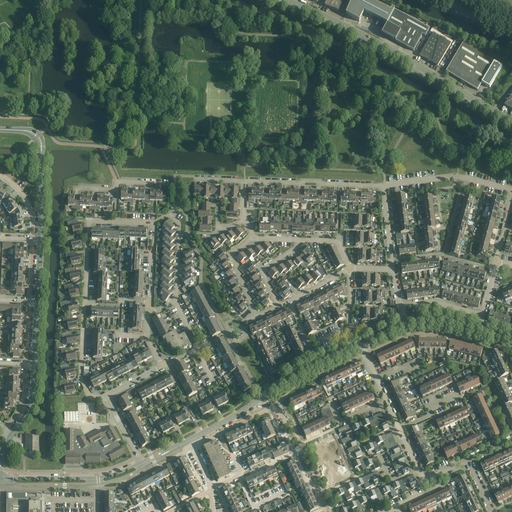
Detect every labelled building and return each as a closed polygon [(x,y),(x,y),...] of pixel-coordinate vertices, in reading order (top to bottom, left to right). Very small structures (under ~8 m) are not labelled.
[(326,0),(324,6),(338,12),(342,0),(344,0),(351,3),(351,0),(326,0)] [(392,15),(365,0),(351,0),(345,15),(359,22),(359,21),(360,18),(361,18),(361,17),(363,13),(364,13),(365,13),(370,15),(369,16),(370,16),(370,15),(372,17),(374,18),(379,21),(379,20),(383,22),(383,23),(387,25),(392,15)] [(413,52),(413,51),(422,35),(425,37),(429,30),(394,11),(392,15),(387,25),(382,34),(395,42),(413,52)] [(433,33),(420,55),(419,56),(428,61),(442,39),(433,33)] [(428,61),(438,67),(451,44),(442,39),(428,61)] [(446,72),(465,83),(477,91),(481,83),(490,88),(502,67),(471,49),(473,46),(464,40),(462,44),(446,72)] [(209,195),(209,187),(199,187),(199,186),(195,186),(194,194),(204,195),(204,198),(209,199),(209,195)] [(209,187),(209,195),(215,195),(218,195),(218,199),(224,199),(224,196),(223,196),(224,188),(211,187),(209,187)] [(231,205),(238,205),(239,199),(237,199),(237,192),(238,192),(238,188),(224,188),(223,196),(224,196),(232,196),(231,204),(231,205)] [(130,203),(130,193),(127,193),(128,189),(121,189),(121,200),(124,200),(124,203),(130,203)] [(257,200),(258,189),(252,189),(252,194),(249,194),(249,195),(248,199),(248,202),(254,202),(254,200),(257,200)] [(258,189),(257,200),(261,200),(260,202),(266,203),(266,194),(263,194),(264,189),(258,189)] [(266,194),(266,203),(272,203),(272,200),(275,201),(275,190),(269,189),(269,194),(266,194)] [(0,202),(2,203),(11,194),(7,192),(6,193),(2,190),(0,193),(0,202)] [(139,201),(139,190),(133,190),(133,193),(130,193),(130,203),(135,203),(135,201),(139,201)] [(147,204),(148,193),(145,193),(145,190),(139,190),(139,201),(142,201),(142,203),(147,204)] [(156,202),(157,191),(151,190),(151,194),(148,193),(147,204),(153,204),(153,202),(156,202)] [(275,190),(275,201),(278,201),(278,203),(284,203),(284,195),(281,195),(281,190),(275,190)] [(284,195),(284,203),(289,203),(289,201),(292,201),(293,190),(287,190),(287,195),(284,195)] [(293,190),(292,201),(296,201),(296,203),(301,204),(301,195),(299,195),(299,190),(293,190)] [(157,191),(156,202),(159,202),(159,204),(165,204),(165,194),(162,194),(163,191),(157,191)] [(310,202),(310,191),(304,191),(304,195),(301,195),(301,204),(301,205),(306,205),(307,204),(307,202),(310,202)] [(310,191),(310,202),(313,202),(313,204),(319,204),(319,196),(316,196),(316,191),(310,191)] [(319,196),(319,204),(324,205),(324,202),(327,202),(328,192),(322,191),(322,196),(319,196)] [(328,192),(327,202),(331,203),(331,205),(336,205),(337,197),(334,197),(334,192),(328,192)] [(349,203),(350,192),(344,192),(344,197),(341,197),(340,205),(346,205),(346,203),(349,203)] [(358,206),(358,197),(356,197),(356,193),(350,192),(349,203),(352,203),(352,206),(358,206)] [(367,204),(367,193),(361,193),(361,198),(358,197),(358,206),(364,206),(364,204),(367,204)] [(367,193),(367,204),(370,204),(370,206),(376,207),(376,198),(373,198),(373,193),(367,193)] [(6,210),(15,204),(12,199),(14,198),(11,194),(2,203),(6,210)] [(69,195),(68,206),(71,206),(71,209),(77,209),(77,203),(77,199),(74,199),(75,196),(69,195)] [(77,203),(77,209),(82,209),(83,207),(86,207),(86,196),(80,196),(80,199),(77,199),(77,203)] [(86,196),(86,207),(89,207),(89,210),(94,210),(95,203),(95,200),(92,200),(92,197),(86,196)] [(95,203),(94,210),(100,210),(100,208),(103,208),(104,197),(98,197),(98,200),(95,200),(95,203)] [(104,197),(103,208),(106,208),(106,211),(112,211),(112,205),(112,204),(113,201),(110,200),(110,197),(104,197)] [(490,203),(503,206),(504,204),(500,203),(501,200),(492,197),(490,203)] [(472,205),(460,201),(459,204),(463,205),(462,207),(471,210),(472,205)] [(10,216),(14,214),(22,211),(19,207),(18,208),(15,204),(6,210),(10,216)] [(210,218),(210,207),(211,207),(211,204),(202,204),(202,212),(198,212),(198,218),(204,218),(210,218)] [(238,205),(231,205),(231,204),(230,204),(229,213),(226,213),(226,219),(237,219),(237,208),(238,208),(238,205)] [(498,210),(489,208),(488,213),(500,217),(501,214),(497,213),(498,210)] [(11,223),(22,221),(21,216),(23,216),(22,211),(14,214),(10,216),(11,223)] [(459,218),(468,220),(470,215),(457,212),(456,214),(460,215),(459,218)] [(356,215),(353,214),(353,217),(354,217),(353,222),(363,223),(363,217),(356,217),(356,215)] [(210,218),(204,218),(203,226),(200,226),(199,231),(211,232),(211,221),(212,221),(212,218),(210,218)] [(495,221),(486,219),(485,224),(497,227),(498,225),(494,224),(495,221)] [(173,223),(169,220),(163,228),(166,230),(167,229),(171,232),(171,231),(172,230),(175,227),(172,224),(173,223)] [(22,221),(11,223),(12,231),(19,231),(22,230),(25,230),(25,226),(23,226),(22,221)] [(72,229),(73,233),(83,231),(81,223),(75,224),(75,221),(67,222),(68,229),(70,230),(72,229)] [(456,228),(465,231),(467,225),(454,222),(454,224),(457,225),(456,228)] [(370,230),(373,231),(373,228),(375,228),(375,223),(372,223),(363,223),(363,228),(370,228),(370,230)] [(237,231),(236,230),(234,231),(234,230),(232,232),(238,239),(241,236),(243,238),(246,235),(240,228),(237,231)] [(171,238),(172,237),(174,234),(172,232),(171,231),(171,232),(167,229),(166,230),(162,234),(165,237),(166,237),(166,236),(170,239),(171,238)] [(492,231),(483,229),(482,234),(495,238),(495,235),(492,234),(492,231)] [(225,233),(223,235),(230,242),(231,243),(234,240),(235,241),(238,239),(232,232),(229,234),(227,233),(227,234),(226,234),(225,233)] [(364,240),(365,234),(358,234),(358,232),(352,232),(352,239),(355,239),(364,240)] [(454,239),(463,241),(464,236),(451,233),(451,235),(455,236),(454,239)] [(218,238),(217,237),(215,239),(221,245),(224,243),(226,245),(230,242),(223,235),(220,238),(219,237),(218,238)] [(162,241),(165,243),(166,242),(170,246),(171,245),(171,244),(174,241),(172,239),(171,238),(170,239),(166,236),(166,237),(165,237),(162,241)] [(71,245),(72,250),(82,247),(80,239),(75,240),(74,237),(66,238),(68,245),(69,246),(71,245)] [(210,241),(209,240),(207,242),(209,244),(213,249),(216,246),(218,248),(221,245),(215,239),(212,241),(211,240),(210,241)] [(374,240),(364,240),(364,245),(371,245),(371,248),(374,248),(374,245),(374,240)] [(490,242),(481,240),(479,245),(492,248),(493,246),(489,245),(490,242)] [(165,243),(162,248),(165,250),(166,249),(170,252),(170,251),(171,250),(174,247),(172,245),(171,245),(170,246),(166,242),(165,243)] [(12,243),(12,249),(13,249),(13,255),(26,256),(26,252),(23,252),(23,244),(15,243),(12,243)] [(261,244),(259,246),(265,253),(268,250),(270,252),(274,249),(272,247),(268,243),(265,245),(263,244),(262,245),(261,244)] [(451,249),(460,252),(461,246),(449,243),(448,245),(452,246),(451,249)] [(304,246),(300,250),(303,254),(301,256),(303,259),(305,257),(306,257),(310,253),(308,250),(310,248),(307,244),(304,246)] [(253,248),(251,249),(257,256),(260,254),(262,256),(265,253),(259,246),(256,249),(255,247),(254,248),(253,248)] [(324,257),(336,251),(334,246),(325,250),(327,253),(323,255),(324,257)] [(165,250),(161,254),(164,257),(165,257),(165,256),(169,259),(170,258),(171,257),(173,254),(171,252),(170,251),(170,252),(166,249),(165,250)] [(246,250),(245,251),(243,253),(249,260),(252,257),(254,259),(257,256),(251,249),(248,252),(246,250)] [(360,249),(357,249),(356,252),(357,252),(357,257),(367,257),(367,252),(360,251),(360,249)] [(186,259),(186,260),(191,257),(191,258),(195,256),(191,250),(187,253),(186,252),(183,255),(186,259)] [(226,253),(223,250),(221,252),(220,251),(216,256),(219,259),(216,261),(219,264),(226,258),(224,255),(226,253)] [(487,252),(478,250),(476,256),(489,259),(490,256),(486,255),(487,252)] [(330,260),(339,256),(336,251),(324,257),(325,260),(329,258),(330,260)] [(71,261),(71,266),(81,263),(79,255),(74,256),(73,253),(65,254),(67,261),(68,262),(71,261)] [(238,253),(234,256),(241,263),(244,260),(246,263),(249,260),(243,253),(240,255),(238,253)] [(305,257),(303,259),(304,260),(305,261),(304,263),(304,264),(305,265),(307,267),(309,265),(314,261),(311,258),(313,256),(310,253),(306,257),(305,257)] [(165,257),(164,257),(161,261),(164,263),(165,262),(169,266),(170,265),(171,264),(173,261),(171,259),(170,258),(169,259),(165,256),(165,257)] [(329,267),(341,261),(339,256),(330,260),(331,263),(328,265),(329,267)] [(182,261),(185,266),(186,267),(190,264),(191,265),(194,263),(191,258),(191,257),(186,260),(186,259),(185,260),(182,261)] [(379,262),(379,257),(367,257),(366,262),(373,263),(373,265),(377,265),(377,263),(378,263),(379,262)] [(226,258),(219,264),(222,267),(220,269),(223,272),(230,266),(227,263),(228,262),(227,261),(228,260),(226,258)] [(293,260),(291,261),(297,268),(300,265),(302,267),(303,267),(305,265),(304,264),(304,263),(302,261),(299,258),(296,260),(295,259),(293,260)] [(447,273),(450,260),(448,259),(447,263),(444,262),(441,271),(447,273)] [(284,263),(282,265),(289,271),(292,269),(294,271),(297,268),(291,261),(288,264),(287,263),(285,264),(284,263)] [(341,261),(329,267),(330,269),(334,267),(335,270),(344,266),(341,261)] [(164,263),(161,268),(164,270),(165,269),(169,272),(169,271),(170,270),(173,267),(171,266),(170,265),(169,266),(165,262),(164,263)] [(252,262),(245,268),(248,272),(246,274),(249,277),(256,271),(253,268),(255,266),(252,262)] [(454,265),(452,274),(457,275),(460,263),(458,262),(457,266),(454,265)] [(185,272),(186,273),(190,271),(191,272),(191,271),(191,272),(194,269),(191,265),(190,264),(186,267),(185,266),(184,266),(182,268),(185,272)] [(276,266),(274,268),(280,275),(283,272),(285,274),(289,271),(282,265),(279,267),(278,266),(277,267),(276,266)] [(465,268),(462,277),(468,278),(471,266),(469,265),(468,269),(465,268)] [(223,272),(220,274),(221,276),(222,277),(223,277),(226,281),(233,275),(230,271),(232,270),(231,269),(231,268),(230,266),(223,272)] [(280,275),(274,268),(271,271),(269,269),(266,271),(268,274),(272,278),(275,276),(277,278),(279,277),(280,275)] [(312,272),(309,275),(315,282),(318,279),(319,281),(320,279),(321,280),(323,278),(325,276),(321,268),(318,271),(317,272),(314,274),(312,272)] [(473,279),(472,282),(477,284),(478,281),(481,268),(479,268),(478,271),(475,271),(473,279)] [(70,277),(71,282),(80,280),(78,271),(73,272),(72,269),(65,270),(66,277),(67,278),(70,277)] [(165,269),(164,270),(160,274),(163,277),(164,276),(168,279),(169,278),(170,277),(172,274),(170,272),(169,271),(169,272),(165,269)] [(182,274),(185,279),(185,280),(190,277),(190,278),(191,278),(194,276),(191,272),(191,271),(191,272),(190,271),(186,273),(185,272),(184,273),(182,274)] [(259,274),(257,272),(256,271),(249,277),(252,280),(249,282),(252,285),(259,279),(256,276),(259,274)] [(364,273),(361,273),(361,275),(359,275),(359,281),(362,281),(371,281),(371,276),(364,276),(364,273)] [(233,275),(226,281),(229,284),(227,286),(230,289),(236,283),(234,280),(235,279),(234,277),(235,277),(235,276),(233,275)] [(304,276),(301,279),(307,285),(310,283),(311,284),(312,283),(313,284),(315,282),(309,275),(306,278),(304,276)] [(164,276),(163,277),(160,281),(163,284),(164,282),(168,286),(169,285),(170,284),(172,281),(170,279),(169,278),(168,279),(164,276)] [(185,279),(184,280),(181,281),(185,287),(187,286),(188,287),(191,286),(190,285),(194,283),(191,278),(190,278),(190,277),(185,280),(185,279)] [(280,292),(287,286),(284,283),(287,281),(284,277),(281,279),(277,284),(280,287),(277,289),(280,292)] [(259,279),(252,285),(255,288),(253,290),(256,293),(262,287),(260,284),(261,283),(260,282),(261,281),(261,280),(259,279)] [(295,279),(292,282),(294,284),(298,289),(302,286),(303,287),(304,286),(305,287),(307,285),(301,279),(297,281),(295,279)] [(378,289),(381,289),(381,287),(382,287),(383,287),(383,286),(383,282),(380,282),(371,281),(371,287),(378,287),(378,289)] [(164,282),(163,284),(160,288),(163,290),(164,289),(168,292),(168,291),(168,292),(169,290),(172,287),(170,286),(169,285),(168,286),(164,282)] [(236,283),(230,289),(232,292),(230,294),(233,297),(240,291),(237,288),(238,287),(237,285),(238,285),(238,284),(236,283)] [(339,296),(347,297),(348,292),(346,292),(346,288),(345,288),(345,285),(343,284),(340,286),(340,285),(335,288),(339,296),(339,297),(339,296)] [(21,286),(11,285),(11,291),(16,292),(16,295),(24,295),(24,288),(21,288),(21,286)] [(69,293),(70,298),(79,296),(78,287),(72,288),(71,285),(64,286),(65,293),(67,294),(69,293)] [(280,292),(278,294),(281,297),(284,300),(286,298),(291,294),(288,291),(289,290),(288,288),(289,288),(289,287),(287,286),(280,292)] [(265,290),(264,289),(262,287),(256,293),(258,296),(256,298),(259,302),(266,295),(263,292),(265,290)] [(510,299),(505,287),(502,288),(504,292),(501,293),(505,301),(510,299)] [(339,296),(335,288),(330,290),(336,302),(338,301),(336,297),(339,296)] [(133,299),(141,299),(141,295),(143,295),(143,290),(134,289),(133,299)] [(169,292),(168,291),(168,292),(164,289),(163,290),(159,294),(163,297),(161,299),(165,302),(172,294),(169,292)] [(193,298),(202,294),(199,289),(191,293),(193,298)] [(336,302),(330,290),(325,292),(325,293),(326,293),(329,301),(330,302),(329,301),(332,300),(334,303),(336,302)] [(366,291),(363,290),(363,293),(360,293),(360,298),(373,298),(373,293),(366,293),(366,291)] [(406,293),(404,293),(405,297),(407,297),(407,300),(413,299),(412,290),(406,291),(406,293)] [(240,291),(233,297),(233,298),(236,300),(233,302),(234,302),(236,305),(243,299),(241,296),(242,295),(241,294),(242,293),(241,293),(240,291)] [(321,296),(326,308),(329,307),(327,303),(330,302),(329,301),(326,293),(325,293),(321,296)] [(202,294),(193,298),(196,303),(204,299),(202,294)] [(266,295),(259,302),(262,305),(260,306),(263,310),(265,308),(269,304),(267,301),(268,299),(267,298),(268,297),(266,295)] [(326,308),(321,296),(316,298),(320,307),(323,305),(324,309),(326,308)] [(311,300),(317,313),(319,311),(317,308),(320,307),(316,298),(311,300)] [(379,306),(383,307),(383,304),(382,304),(382,299),(373,298),(372,304),(379,304),(379,306)] [(204,299),(196,303),(198,308),(207,303),(204,299)] [(246,302),(245,301),(243,299),(236,305),(234,307),(240,314),(247,307),(244,304),(246,302)] [(317,313),(311,300),(306,302),(310,311),(313,310),(314,314),(317,313)] [(61,308),(64,307),(64,309),(66,310),(68,309),(69,314),(79,312),(77,303),(72,304),(71,301),(60,303),(61,308)] [(310,311),(306,302),(301,305),(307,317),(309,316),(307,312),(310,311)] [(207,303),(198,308),(201,312),(209,308),(207,303)] [(140,304),(133,304),(132,313),(142,314),(142,308),(140,308),(140,304)] [(9,305),(9,312),(10,312),(10,313),(10,317),(23,318),(23,314),(20,314),(20,312),(20,306),(12,305),(9,305)] [(307,317),(301,305),(296,307),(300,316),(303,314),(305,318),(307,317)] [(97,318),(97,309),(92,308),(92,311),(89,311),(88,317),(91,318),(97,318)] [(209,308),(201,312),(203,317),(212,313),(209,308)] [(364,308),(360,308),(360,310),(361,310),(361,315),(370,316),(371,310),(364,310),(364,308)] [(283,312),(289,324),(291,323),(289,319),(292,318),(288,309),(283,312)] [(339,309),(330,313),(331,316),(328,318),(329,320),(341,314),(339,309)] [(283,312),(278,314),(282,323),(285,321),(287,325),(287,326),(290,325),(289,324),(283,312)] [(203,317),(206,322),(213,319),(214,318),(212,313),(203,317)] [(273,316),(279,328),(281,327),(280,324),(282,323),(278,314),(273,316)] [(335,323),(343,319),(341,314),(329,320),(330,322),(333,320),(335,323)] [(155,325),(163,320),(161,315),(152,320),(155,325)] [(273,316),(268,318),(272,327),(275,326),(277,329),(277,330),(278,330),(279,329),(279,328),(273,316)] [(370,316),(370,321),(377,321),(377,324),(380,324),(381,321),(380,321),(380,316),(370,316)] [(68,325),(68,329),(78,327),(76,319),(71,320),(70,317),(62,318),(64,325),(65,326),(68,325)] [(263,321),(269,333),(271,332),(270,328),(272,327),(268,318),(263,321)] [(207,328),(215,323),(213,319),(206,322),(204,323),(207,328)] [(163,320),(155,325),(157,329),(166,325),(163,320)] [(263,321),(259,323),(263,332),(265,330),(267,334),(268,336),(270,335),(269,333),(263,321)] [(312,321),(304,325),(306,330),(319,325),(318,322),(314,324),(312,321)] [(215,323),(207,328),(209,332),(218,328),(215,323)] [(254,325),(259,338),(262,337),(260,333),(263,332),(259,323),(254,325)] [(141,324),(132,324),(132,330),(132,333),(139,333),(139,330),(141,330),(141,324)] [(166,325),(157,329),(160,334),(168,330),(166,325)] [(259,338),(254,325),(249,327),(253,336),(256,335),(257,339),(259,338)] [(308,335),(317,331),(316,329),(320,327),(319,325),(306,330),(308,335)] [(218,328),(209,332),(212,337),(220,333),(218,328)] [(293,328),(284,332),(286,335),(282,337),(283,339),(295,333),(293,328)] [(164,338),(171,334),(168,330),(160,334),(162,339),(164,338)] [(178,337),(176,332),(171,334),(164,338),(167,343),(168,343),(172,350),(178,351),(185,348),(186,349),(191,346),(185,335),(180,337),(178,337)] [(67,341),(68,346),(77,344),(75,335),(70,336),(69,333),(66,334),(63,334),(62,335),(63,341),(64,342),(67,341)] [(289,342),(298,338),(295,333),(283,339),(284,341),(288,339),(289,342)] [(217,348),(226,344),(223,338),(214,343),(217,348)] [(290,345),(287,347),(288,349),(300,343),(298,338),(289,342),(290,345)] [(406,343),(410,351),(415,349),(411,340),(406,343)] [(265,341),(257,345),(259,350),(272,344),(271,342),(267,344),(265,341)] [(294,352),(302,348),(300,343),(288,349),(289,351),(292,349),(294,352)] [(401,345),(405,353),(410,351),(406,343),(401,345)] [(220,353),(228,349),(226,344),(217,348),(220,353)] [(261,355),(270,351),(269,348),(273,347),(272,344),(259,350),(261,355)] [(396,347),(400,356),(405,353),(401,345),(396,347)] [(18,348),(8,347),(8,354),(13,354),(12,357),(21,357),(21,351),(18,350),(18,348)] [(391,350),(395,358),(400,356),(396,347),(391,350)] [(292,359),(305,353),(302,348),(294,352),(295,355),(291,356),(292,359)] [(66,357),(67,362),(77,360),(75,351),(69,353),(68,349),(61,351),(62,357),(64,358),(66,357)] [(142,352),(147,360),(152,357),(147,349),(142,352)] [(222,358),(231,354),(228,349),(220,353),(222,358)] [(386,352),(390,360),(395,358),(391,350),(386,352)] [(264,360),(276,354),(275,352),(271,354),(270,351),(261,355),(264,360)] [(491,360),(500,356),(497,351),(491,354),(490,353),(488,354),(491,360)] [(103,353),(93,352),(93,358),(95,358),(95,361),(102,361),(102,359),(103,353)] [(147,360),(142,352),(137,354),(142,363),(147,360)] [(381,354),(385,363),(390,360),(386,352),(381,354)] [(305,353),(292,359),(293,361),(297,359),(298,362),(307,358),(305,353)] [(142,363),(137,354),(132,357),(134,359),(137,365),(142,363)] [(225,363),(234,359),(231,354),(222,358),(225,363)] [(276,354),(264,360),(266,365),(275,361),(273,358),(277,356),(276,354)] [(376,356),(380,365),(385,363),(381,354),(376,356)] [(500,356),(491,360),(492,363),(489,364),(490,365),(502,360),(500,356)] [(129,361),(133,370),(138,367),(137,365),(134,359),(129,361)] [(228,368),(236,364),(234,359),(225,363),(228,368)] [(495,369),(504,365),(502,360),(490,365),(491,367),(493,366),(495,369)] [(118,364),(119,366),(124,375),(128,372),(124,364),(123,361),(118,364)] [(133,370),(129,361),(124,364),(128,372),(133,370)] [(177,371),(186,366),(183,361),(175,366),(177,371)] [(268,370),(281,364),(280,362),(276,363),(275,361),(266,365),(268,370)] [(236,364),(228,368),(231,374),(233,372),(239,369),(236,364)] [(281,364),(268,370),(271,375),(279,371),(278,368),(282,366),(281,364)] [(361,371),(358,364),(352,366),(356,374),(361,371)] [(65,373),(66,378),(76,376),(74,367),(68,368),(68,365),(60,367),(61,373),(63,374),(65,373)] [(494,375),(506,369),(504,365),(495,369),(496,372),(494,373),(494,375)] [(124,375),(119,366),(115,369),(119,377),(124,375)] [(186,366),(177,371),(180,376),(187,372),(187,373),(189,372),(186,366)] [(351,376),(356,374),(352,366),(347,368),(351,376)] [(235,377),(244,373),(241,368),(239,369),(233,372),(235,377)] [(343,371),(346,378),(351,376),(347,368),(343,371)] [(7,378),(17,378),(17,376),(20,376),(20,369),(12,369),(12,372),(7,371),(7,378)] [(119,377),(115,369),(110,371),(114,380),(119,377)] [(506,369),(494,375),(495,376),(498,375),(499,378),(508,374),(506,369)] [(110,371),(105,374),(108,380),(109,382),(114,380),(110,371)] [(338,373),(341,381),(346,378),(343,371),(338,373)] [(99,374),(103,383),(108,380),(105,374),(104,372),(99,374)] [(189,378),(187,373),(187,372),(180,376),(178,377),(181,382),(189,378)] [(244,373),(235,377),(238,382),(247,378),(244,373)] [(333,375),(336,383),(341,381),(338,373),(333,375)] [(103,383),(99,374),(94,377),(99,385),(103,383)] [(333,375),(328,377),(332,387),(337,385),(336,383),(333,375)] [(443,377),(447,385),(452,383),(448,375),(443,377)] [(173,385),(175,383),(172,377),(169,378),(168,376),(163,379),(168,388),(173,385)] [(471,378),(475,387),(480,385),(476,376),(471,378)] [(99,385),(94,377),(89,380),(87,381),(90,387),(93,386),(94,388),(99,385)] [(332,387),(328,377),(323,380),(327,390),(332,387)] [(438,379),(442,388),(447,385),(443,377),(438,379)] [(496,387),(505,383),(504,380),(506,379),(506,377),(503,378),(494,382),(496,387)] [(183,387),(192,383),(189,378),(181,382),(183,387)] [(247,378),(238,382),(241,387),(249,383),(247,378)] [(466,381),(470,389),(475,387),(471,378),(466,381)] [(168,388),(163,379),(158,382),(163,390),(168,388)] [(433,382),(437,390),(442,388),(438,379),(433,382)] [(64,389),(65,394),(75,392),(73,383),(68,385),(67,381),(59,383),(61,389),(62,390),(64,389)] [(392,391),(400,387),(401,387),(402,386),(401,384),(399,385),(397,381),(389,385),(392,391)] [(461,383),(465,391),(470,389),(466,381),(461,383)] [(163,390),(158,382),(153,384),(158,393),(163,390)] [(428,384),(432,392),(437,390),(433,382),(428,384)] [(186,392),(195,388),(192,383),(183,387),(186,392)] [(249,383),(241,387),(243,393),(252,388),(249,383)] [(465,391),(461,383),(456,385),(460,394),(465,391)] [(505,383),(496,387),(498,392),(510,387),(509,385),(507,386),(505,383)] [(158,393),(153,384),(148,387),(153,396),(158,393)] [(423,386),(427,395),(432,392),(428,384),(423,386)] [(427,395),(423,386),(418,388),(422,397),(427,395)] [(153,396),(148,387),(143,390),(148,398),(153,396)] [(313,390),(317,397),(322,395),(318,387),(313,390)] [(400,387),(392,391),(394,397),(403,393),(405,392),(404,390),(402,391),(400,387),(401,387),(400,387)] [(510,387),(498,392),(501,397),(510,392),(508,389),(511,388),(510,387)] [(195,388),(186,392),(189,397),(197,393),(195,388)] [(138,392),(142,401),(148,398),(143,390),(138,392)] [(219,396),(223,405),(228,402),(227,400),(230,399),(225,390),(222,392),(222,393),(222,394),(219,396)] [(317,397),(313,390),(309,392),(312,400),(317,397)] [(312,400),(309,392),(304,394),(307,402),(312,400)] [(365,394),(369,402),(374,400),(370,392),(365,394)] [(503,401),(511,396),(511,395),(510,392),(501,397),(503,401)] [(121,407),(124,405),(129,402),(127,398),(128,398),(129,397),(127,393),(119,398),(120,400),(118,402),(121,407)] [(403,393),(394,397),(397,403),(406,399),(408,398),(407,396),(405,397),(403,393)] [(307,402),(304,394),(299,396),(302,404),(307,402)] [(360,396),(364,405),(369,402),(365,394),(360,396)] [(475,404),(484,400),(481,395),(472,399),(475,404)] [(223,405),(219,396),(215,398),(214,397),(213,397),(210,398),(214,407),(217,406),(218,408),(223,405)] [(302,404),(299,396),(294,399),(297,407),(302,404)] [(356,398),(359,407),(364,405),(360,396),(356,398)] [(505,406),(510,403),(510,404),(511,404),(511,402),(511,396),(503,401),(505,406)] [(214,407),(210,398),(207,400),(206,401),(207,402),(203,404),(208,413),(213,410),(212,408),(214,407)] [(351,401),(355,409),(359,407),(356,398),(351,401)] [(289,401),(292,409),(297,407),(294,399),(289,401)] [(406,399),(397,403),(400,409),(409,405),(411,404),(410,402),(408,403),(406,399)] [(350,411),(346,403),(345,400),(339,403),(345,414),(350,411)] [(484,400),(475,404),(477,409),(486,405),(484,400)] [(6,402),(6,401),(3,401),(2,412),(8,412),(8,408),(12,408),(12,406),(15,406),(16,402),(6,402)] [(346,403),(350,411),(355,409),(351,401),(346,403)] [(124,405),(121,407),(123,412),(125,411),(127,413),(135,409),(134,406),(132,405),(131,406),(129,402),(124,405)] [(505,406),(501,407),(504,412),(511,408),(511,406),(511,407),(511,404),(510,404),(510,403),(505,406)] [(208,413),(203,404),(199,406),(199,405),(197,405),(194,406),(199,415),(201,414),(202,416),(208,413)] [(409,405),(400,409),(403,415),(411,411),(412,411),(413,410),(412,408),(410,409),(409,405)] [(486,405),(477,409),(479,414),(488,410),(486,405)] [(179,414),(183,423),(189,420),(188,418),(190,417),(186,408),(183,410),(182,411),(183,412),(179,414)] [(469,416),(465,408),(460,411),(464,419),(469,416)] [(129,422),(137,418),(136,414),(137,413),(137,412),(135,409),(127,413),(128,416),(126,417),(129,422)] [(488,410),(479,414),(482,419),(490,415),(488,410)] [(405,421),(414,417),(416,416),(415,414),(413,415),(412,411),(411,411),(403,415),(405,421)] [(455,413),(459,421),(464,419),(460,411),(455,413)] [(78,413),(64,413),(64,423),(79,423),(79,413),(78,413)] [(451,415),(454,423),(459,421),(455,413),(451,415)] [(183,423),(179,414),(175,416),(175,415),(173,415),(170,416),(175,425),(177,424),(178,426),(183,423)] [(446,418),(449,426),(454,423),(451,415),(446,418)] [(484,424),(493,420),(490,415),(482,419),(484,424)] [(163,422),(168,431),(173,428),(172,426),(175,425),(170,416),(167,418),(167,419),(167,420),(163,422)] [(362,422),(364,427),(370,425),(372,430),(376,428),(374,423),(377,422),(375,416),(362,422)] [(131,427),(140,423),(137,418),(129,422),(131,427)] [(268,421),(266,418),(257,423),(258,426),(260,425),(262,430),(271,426),(268,421)] [(322,420),(325,428),(331,426),(330,425),(329,422),(327,419),(327,418),(322,420)] [(384,418),(383,419),(380,421),(377,422),(374,423),(376,428),(381,425),(384,431),(389,429),(384,418)] [(441,420),(445,428),(449,426),(446,418),(441,420)] [(317,422),(320,430),(325,428),(322,420),(317,422)] [(436,422),(440,430),(445,428),(441,420),(436,422)] [(493,420),(484,424),(486,429),(495,425),(493,420)] [(158,423),(155,424),(159,433),(162,432),(163,434),(168,431),(163,422),(160,424),(159,423),(158,423)] [(312,425),(316,433),(320,430),(317,422),(312,425)] [(351,427),(354,432),(360,429),(362,434),(367,432),(364,427),(362,422),(351,427)] [(134,432),(143,428),(140,423),(131,427),(134,432)] [(253,434),(249,425),(244,427),(248,436),(253,434)] [(307,427),(311,435),(316,433),(312,425),(307,427)] [(495,425),(486,429),(488,434),(497,430),(495,425)] [(271,426),(262,430),(265,435),(273,431),(271,426)] [(348,426),(338,430),(340,435),(345,432),(347,438),(352,436),(348,426)] [(418,426),(410,430),(413,436),(421,432),(423,432),(422,429),(420,430),(418,426)] [(66,456),(66,465),(80,465),(80,463),(86,463),(100,463),(100,460),(111,460),(111,461),(125,454),(121,446),(120,446),(118,442),(120,440),(113,427),(112,427),(106,431),(107,433),(103,435),(100,430),(87,437),(87,438),(86,439),(84,436),(81,430),(74,430),(66,430),(66,452),(66,456)] [(248,436),(244,427),(239,430),(243,438),(248,436)] [(302,429),(306,437),(311,435),(307,427),(302,429)] [(137,437),(145,433),(143,428),(134,432),(137,437)] [(243,438),(239,430),(234,432),(238,440),(243,438)] [(497,430),(488,434),(491,439),(499,435),(497,430)] [(267,440),(275,436),(273,431),(265,435),(267,440)] [(238,440),(234,432),(230,434),(234,443),(238,440)] [(415,442),(424,438),(426,437),(425,435),(423,436),(421,432),(413,436),(415,442)] [(139,442),(148,438),(145,433),(137,437),(139,442)] [(225,436),(229,445),(234,443),(230,434),(225,436)] [(385,435),(381,437),(375,440),(376,442),(377,445),(378,445),(383,442),(385,447),(390,445),(388,442),(387,439),(385,436),(386,436),(385,435)] [(482,443),(478,435),(473,437),(476,445),(482,443)] [(25,436),(25,451),(30,451),(30,454),(39,454),(39,437),(30,437),(30,436),(25,436)] [(347,438),(342,440),(344,445),(349,442),(352,448),(357,446),(352,436),(347,438)] [(468,439),(472,448),(476,445),(473,437),(468,439)] [(148,438),(139,442),(142,448),(151,443),(148,438)] [(418,448),(427,444),(429,443),(428,441),(426,442),(424,438),(415,442),(418,448)] [(463,441),(467,450),(472,448),(468,439),(463,441)] [(211,444),(210,445),(212,450),(220,446),(218,441),(216,442),(215,441),(210,443),(211,444)] [(458,444),(462,452),(467,450),(463,441),(458,444)] [(365,452),(368,451),(368,452),(374,449),(376,454),(381,452),(378,445),(377,445),(376,442),(364,448),(365,452)] [(395,442),(385,447),(387,451),(392,449),(395,455),(400,452),(395,442)] [(421,454),(429,450),(430,450),(431,449),(430,447),(429,448),(427,444),(418,448),(421,454)] [(453,446),(457,454),(462,452),(458,444),(453,446)] [(210,445),(208,446),(202,448),(205,453),(212,450),(210,445)] [(289,453),(285,445),(280,447),(284,456),(289,453)] [(214,454),(222,451),(220,446),(212,450),(214,454)] [(357,458),(362,456),(357,446),(352,448),(347,450),(349,455),(354,452),(357,458)] [(448,448),(452,457),(457,454),(453,446),(448,448)] [(284,456),(280,447),(275,449),(279,458),(284,456)] [(443,451),(447,459),(452,457),(448,448),(443,451)] [(265,451),(269,460),(273,458),(274,458),(271,452),(270,449),(265,451)] [(279,458),(275,449),(271,451),(270,449),(271,452),(274,458),(273,458),(274,460),(279,458)] [(212,450),(205,453),(207,458),(214,454),(212,450)] [(429,450),(421,454),(424,460),(432,456),(434,455),(436,455),(435,452),(433,453),(431,454),(430,450),(429,450)] [(222,451),(214,454),(217,459),(224,456),(222,451)] [(269,460),(265,451),(260,454),(264,462),(269,460)] [(390,457),(389,457),(391,462),(392,461),(397,459),(399,465),(405,462),(400,452),(395,455),(390,457)] [(209,463),(217,459),(214,454),(207,458),(209,463)] [(264,462),(260,454),(255,456),(259,464),(264,462)] [(505,454),(500,456),(504,464),(505,466),(510,463),(509,461),(505,454)] [(219,464),(226,461),(224,456),(217,459),(219,464)] [(259,464),(255,456),(251,458),(255,467),(259,464)] [(432,456),(424,460),(426,466),(435,462),(437,461),(436,459),(434,460),(432,456)] [(495,458),(498,464),(499,466),(500,468),(505,466),(504,464),(500,456),(495,458)] [(246,460),(250,469),(255,467),(251,458),(246,460)] [(375,470),(379,468),(375,458),(365,463),(367,469),(369,468),(369,467),(373,465),(375,470)] [(498,464),(495,458),(490,460),(494,468),(499,466),(498,464)] [(178,468),(185,464),(186,464),(183,459),(176,463),(178,468)] [(211,467),(219,464),(217,459),(209,463),(211,467)] [(365,463),(363,459),(353,463),(355,468),(361,466),(363,471),(367,469),(365,463)] [(494,468),(490,460),(486,463),(489,470),(490,473),(495,470),(494,468)] [(221,469),(229,465),(226,461),(219,464),(221,469)] [(288,471),(296,467),(294,462),(286,466),(288,471)] [(394,467),(396,472),(397,471),(401,469),(404,475),(409,472),(405,462),(399,465),(394,467)] [(489,470),(486,463),(480,465),(484,473),(489,470)] [(186,464),(185,464),(178,468),(181,472),(188,468),(186,464)] [(219,464),(211,467),(214,472),(221,469),(219,464)] [(223,473),(231,470),(229,465),(221,469),(223,473)] [(278,477),(275,470),(274,467),(269,470),(273,478),(274,479),(275,479),(277,478),(278,478),(278,477)] [(290,475),(299,471),(296,467),(288,471),(290,475)] [(170,476),(165,468),(160,471),(165,479),(170,476)] [(181,478),(183,477),(191,473),(188,468),(181,472),(179,474),(181,478)] [(216,477),(223,473),(221,469),(214,472),(216,477)] [(225,478),(233,475),(231,470),(223,473),(225,478)] [(264,472),(268,480),(273,478),(269,470),(264,472)] [(165,479),(160,471),(156,473),(160,481),(165,479)] [(292,480),(301,476),(299,471),(290,475),(292,480)] [(268,480),(264,472),(259,474),(263,483),(268,480)] [(160,481),(156,473),(151,476),(155,484),(160,481)] [(191,473),(183,477),(186,482),(192,479),(194,478),(191,473)] [(218,482),(225,478),(223,473),(216,477),(218,482)] [(380,483),(375,473),(365,477),(367,482),(368,482),(372,479),(375,485),(380,483)] [(263,483),(259,474),(255,476),(259,485),(263,483)] [(454,481),(456,485),(456,486),(465,482),(462,475),(454,479),(453,479),(451,480),(452,482),(454,481)] [(155,484),(151,476),(146,478),(150,486),(155,484)] [(259,485),(255,476),(250,478),(254,487),(259,485)] [(294,485),(303,481),(301,476),(292,480),(294,485)] [(402,481),(404,485),(409,483),(412,489),(413,488),(413,489),(417,488),(416,486),(417,486),(412,476),(402,481)] [(370,486),(368,482),(367,482),(365,477),(355,482),(358,487),(363,484),(366,489),(370,487),(370,486)] [(150,486),(146,478),(141,481),(145,489),(150,486)] [(245,481),(249,489),(250,491),(255,489),(254,487),(250,478),(245,481)] [(186,488),(194,484),(192,479),(186,482),(182,484),(184,489),(186,488)] [(145,489),(141,481),(136,483),(141,491),(145,489)] [(303,481),(294,485),(296,488),(295,488),(295,490),(299,489),(305,486),(305,485),(303,481)] [(401,489),(403,494),(407,492),(404,485),(402,481),(392,485),(394,490),(395,490),(396,489),(397,491),(401,489)] [(348,492),(348,491),(353,489),(356,494),(360,492),(358,487),(355,482),(345,486),(346,487),(348,492)] [(456,485),(449,488),(450,491),(453,489),(457,487),(459,491),(459,492),(467,488),(465,482),(456,486),(456,485)] [(141,491),(136,483),(132,486),(136,494),(141,491)] [(189,493),(197,488),(194,484),(186,488),(189,493)] [(301,493),(310,490),(307,484),(305,485),(305,486),(299,489),(301,493)] [(230,485),(221,489),(223,494),(232,490),(230,485)] [(394,490),(392,485),(382,490),(384,495),(390,492),(393,499),(398,497),(395,490),(394,490)] [(136,494),(132,486),(127,488),(131,496),(132,496),(133,497),(134,497),(137,495),(136,494)] [(348,491),(348,492),(346,487),(336,492),(338,497),(344,494),(347,501),(352,499),(348,491)] [(197,488),(189,493),(191,498),(199,493),(197,488)] [(462,498),(470,494),(467,488),(459,492),(459,491),(457,492),(458,494),(460,493),(461,497),(462,498)] [(379,503),(384,501),(378,489),(368,494),(369,495),(370,499),(371,499),(376,496),(379,503)] [(452,498),(448,489),(443,492),(447,500),(452,498)] [(226,499),(234,495),(232,490),(223,494),(226,499)] [(303,498),(312,494),(310,490),(301,493),(303,498)] [(508,498),(504,490),(499,492),(503,500),(508,498)] [(438,494),(442,502),(447,500),(443,492),(438,494)] [(503,500),(499,492),(494,495),(498,502),(503,500)] [(41,511),(42,511),(42,498),(41,498),(40,498),(35,498),(30,498),(29,498),(27,498),(26,498),(25,498),(25,493),(13,493),(13,494),(7,494),(7,500),(6,500),(6,511),(41,511)] [(163,493),(156,497),(158,502),(166,498),(163,493)] [(305,503),(314,499),(312,494),(303,498),(305,503)] [(433,496),(437,505),(442,502),(438,494),(433,496)] [(464,503),(464,504),(473,500),(470,494),(462,498),(461,497),(460,498),(461,500),(463,499),(464,503)] [(228,503),(236,499),(234,495),(226,499),(228,503)] [(359,500),(361,505),(367,502),(369,507),(370,507),(370,509),(373,510),(374,507),(373,506),(374,505),(371,499),(370,499),(369,495),(359,500)] [(437,505),(433,496),(428,499),(433,509),(438,507),(437,505)] [(161,507),(168,503),(166,498),(158,502),(161,507)] [(230,508),(239,504),(236,499),(228,503),(230,508)] [(308,508),(316,504),(314,499),(305,503),(308,508)] [(423,501),(427,509),(428,511),(433,509),(428,499),(423,501)] [(359,511),(363,511),(363,510),(364,510),(361,505),(359,500),(349,505),(350,507),(351,510),(357,507),(359,511)] [(465,505),(467,509),(467,510),(476,506),(473,500),(464,504),(464,503),(462,504),(463,506),(465,505)] [(418,503),(422,511),(427,509),(423,501),(418,503)] [(168,503),(161,507),(163,511),(171,508),(168,503)] [(187,511),(189,511),(196,508),(193,503),(185,508),(187,511)] [(413,505),(416,511),(421,511),(422,511),(418,503),(413,505)]
